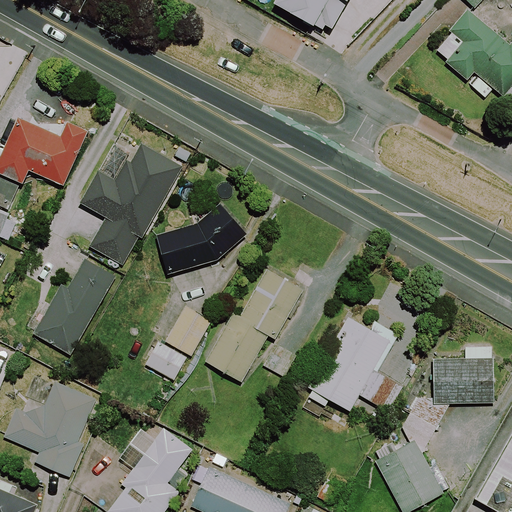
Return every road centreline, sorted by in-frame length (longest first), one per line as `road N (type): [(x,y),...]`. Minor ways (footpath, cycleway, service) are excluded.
road 1 (trunk): [(18,0),(511,280)]
road 2 (residential): [(210,0),(511,171)]
road 3 (unknown): [(137,68),(44,268)]
